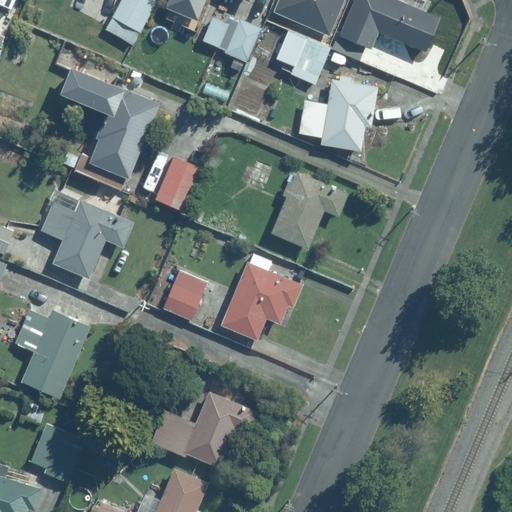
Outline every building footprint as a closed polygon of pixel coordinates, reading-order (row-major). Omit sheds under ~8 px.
[(157,2),(154,0),(122,0),(106,30),(134,45),(157,2)] [(293,32),(330,49),(358,60),(363,46),(373,50),(379,34),(426,51),(444,3),(436,0),(352,0),(343,26),(303,11),(293,32)] [(215,18),(205,40),(249,62),(263,33),(229,17),(226,24),(215,18)] [(160,103),(75,69),(65,95),(111,113),(92,159),(82,155),(76,172),(121,190),(127,177),(130,178),(160,103)] [(379,89),(334,80),(329,105),(304,100),(298,132),(325,137),(323,145),(360,152),(365,127),(372,128),(379,89)] [(209,171),(175,156),(156,199),(190,214),(209,171)] [(274,168),(253,161),(247,179),(268,186),(274,168)] [(349,192),(298,172),(274,234),(311,248),(325,210),(340,216),(349,192)] [(135,222),(81,200),(76,212),(55,203),(43,232),(65,241),(55,265),(89,279),(106,241),(124,249),(135,222)] [(14,233),(0,226),(0,253),(5,256),(14,233)] [(273,263),(254,254),(222,326),(259,342),(268,319),(282,325),(290,306),(294,308),(304,286),(269,271),(273,263)] [(208,283),(179,270),(162,308),(191,321),(208,283)] [(60,399),(93,323),(55,306),(50,319),(30,310),(16,343),(36,352),(22,382),(60,399)] [(185,368),(156,444),(186,455),(188,452),(221,465),(234,430),(247,435),(256,410),(234,401),(238,389),(185,368)] [(70,482),(85,440),(44,425),(31,463),(46,468),(44,473),(70,482)] [(131,511),(96,497),(89,511),(195,511),(208,481),(173,466),(160,498),(145,492),(136,511),(131,511)] [(40,487),(0,474),(0,511),(25,511),(27,507),(33,509),(40,487)]
